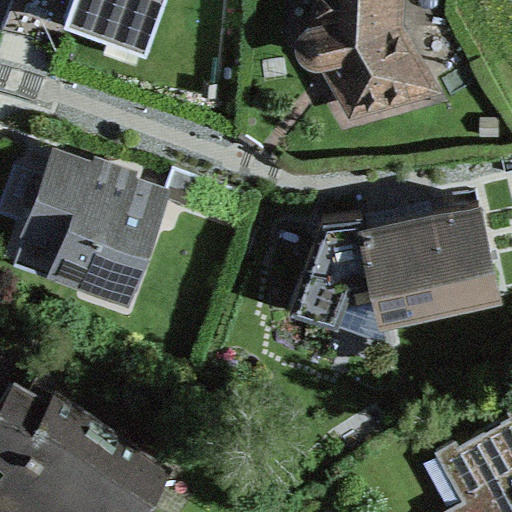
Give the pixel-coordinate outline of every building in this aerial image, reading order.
[(70,0),(65,16),(146,45),(162,0),(70,0)] [(320,0),(320,21),(316,22),(310,25),(305,29),(303,35),(303,42),(306,47),(310,51),(316,53),(322,53),(327,52),(328,54),(354,101),(428,80),(394,20),(395,0),(320,0)] [(129,290),(165,190),(53,149),(35,197),(27,221),(63,234),(53,263),(129,290)] [(323,211),(290,303),(338,320),(352,280),(374,275),(382,311),(499,286),(479,196),(378,218),(363,221),(362,207),(323,211)] [(56,384),(48,394),(14,371),(0,391),(0,511),(139,511),(173,463),(56,384)] [(511,511),(511,409),(455,441),(460,450),(444,459),(454,477),(473,511),(511,511)]
